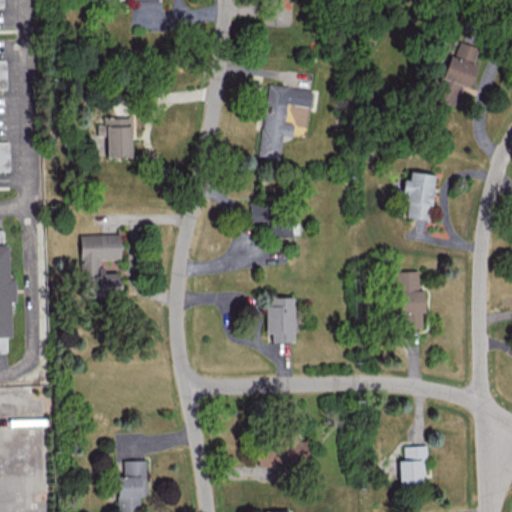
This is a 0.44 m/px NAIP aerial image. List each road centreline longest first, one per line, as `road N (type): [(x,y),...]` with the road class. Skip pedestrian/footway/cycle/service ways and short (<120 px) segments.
road 1 (residential): [(225,0),(177,315),(206,511)]
road 2 (residential): [(511,139),(482,258),(478,405),(487,511)]
road 3 (residential): [(186,385),(401,387),(470,400),(511,425)]
